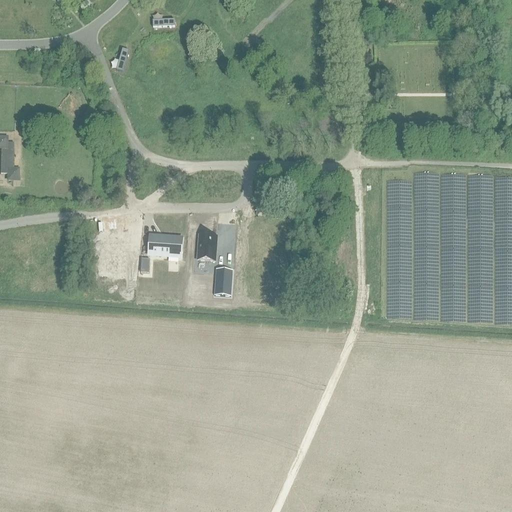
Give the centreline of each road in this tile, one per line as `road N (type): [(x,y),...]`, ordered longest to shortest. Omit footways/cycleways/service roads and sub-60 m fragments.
road 1 (track): [(355,163),(356,324),(274,511)]
road 2 (residential): [(351,0),(355,163),(249,165)]
road 3 (residential): [(249,165),(246,193),(226,208),(129,210)]
road 4 (residential): [(129,210),(0,225)]
road 5 (residential): [(136,151),(85,32)]
